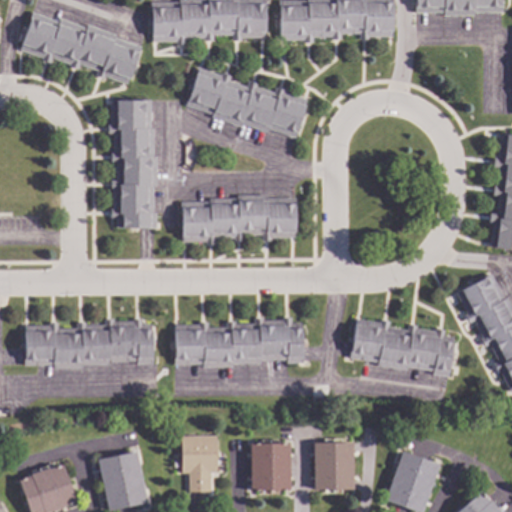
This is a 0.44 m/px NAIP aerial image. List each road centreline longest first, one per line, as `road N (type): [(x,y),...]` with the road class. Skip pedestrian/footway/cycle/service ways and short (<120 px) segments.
road 1 (residential): [(334,281),(395,279),(428,258),(447,227),(447,143),(398,105),(368,106),(343,126),(331,156),(334,281)]
road 2 (residential): [(332,174),(270,162),(254,189),(165,190),(166,128),(270,162)]
road 3 (residential): [(0,287),(334,281)]
road 4 (residential): [(0,102),(28,102),(61,126),(68,287)]
